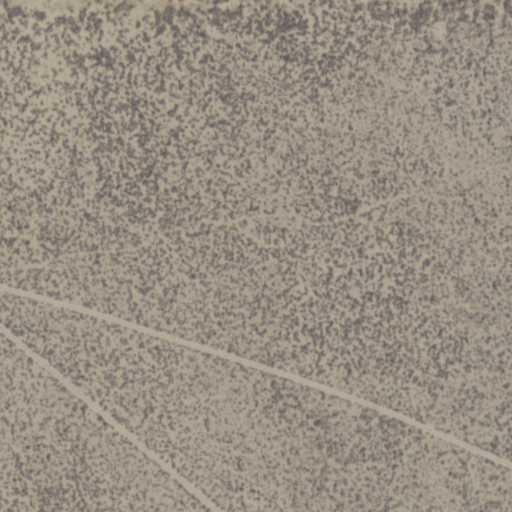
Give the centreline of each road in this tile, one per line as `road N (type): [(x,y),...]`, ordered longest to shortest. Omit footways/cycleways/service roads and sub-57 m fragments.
road 1 (track): [(511,460),(324,382),(0,282)]
road 2 (track): [(209,511),(0,326)]
